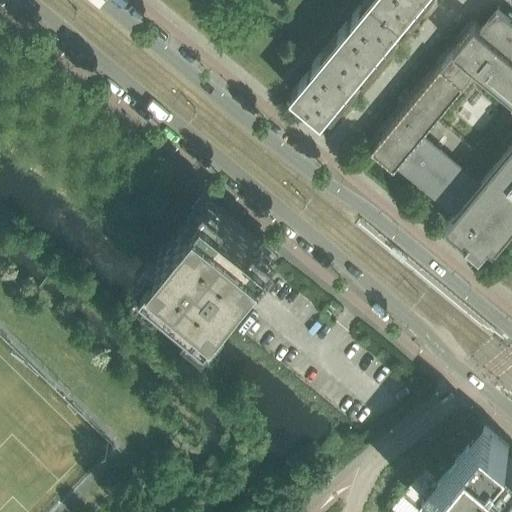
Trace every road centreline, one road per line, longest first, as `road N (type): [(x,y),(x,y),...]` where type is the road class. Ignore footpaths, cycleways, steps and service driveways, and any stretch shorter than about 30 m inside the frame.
road 1 (tertiary): [(23,0),(511,409)]
road 2 (tertiary): [(511,328),(111,0)]
